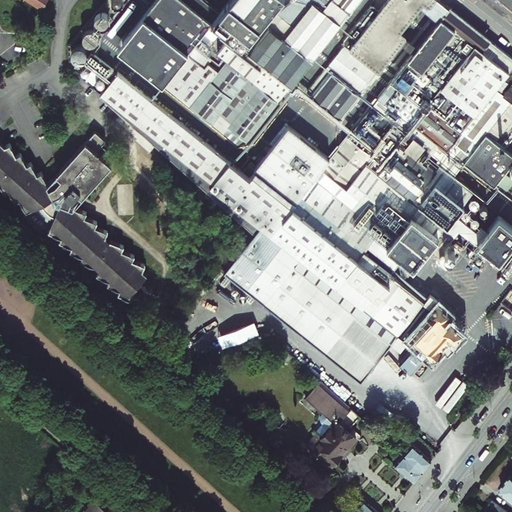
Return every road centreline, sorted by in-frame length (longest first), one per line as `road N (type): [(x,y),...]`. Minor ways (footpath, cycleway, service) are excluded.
road 1 (residential): [(55,70),(85,108),(67,152),(38,146),(9,97)]
road 2 (secondary): [(511,399),(425,511)]
